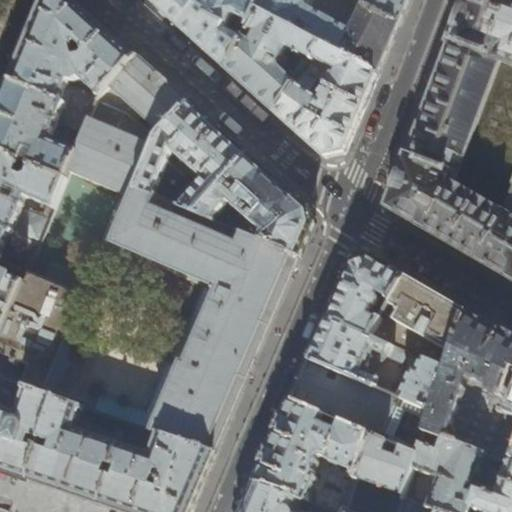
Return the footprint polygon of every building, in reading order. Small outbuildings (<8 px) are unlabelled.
[(103,98),(140,57),(80,3),(76,0),(43,0),(23,49),(10,82),(94,116),(100,101),(101,100),(68,86),(70,82),(73,83),(75,84),(77,84),(78,83),(80,82),(83,84),(85,82),(90,86),(88,89),(91,91),(93,89),(103,98)] [(151,0),(151,1),(191,37),(195,41),(229,71),(259,12),(265,0),(151,0)] [(314,0),(364,0),(369,2),(370,0),(265,0),(259,12),(324,46),(379,74),(397,33),(400,26),(366,9),(365,8),(358,23),(345,16),(341,25),(310,9),(314,0)] [(411,0),(370,0),(369,2),(366,9),(400,26),(411,0)] [(511,0),(465,0),(450,38),(449,42),(450,42),(439,73),(407,155),(406,155),(394,185),(386,207),(389,209),(403,217),(480,262),(488,266),(511,280),(511,0)] [(246,87),(277,114),(324,46),(259,12),(229,71),(246,87)] [(376,81),(379,74),(324,46),(277,114),(293,129),(325,158),(345,153),(376,81)] [(159,140),(192,104),(166,81),(140,57),(103,98),(101,100),(100,101),(94,116),(70,172),(122,195),(93,263),(105,268),(114,246),(137,189),(159,140)] [(10,82),(0,106),(0,153),(66,181),(70,172),(94,116),(10,82)] [(216,126),(192,104),(159,140),(137,189),(198,215),(250,156),(216,126)] [(66,181),(0,153),(0,229),(40,246),(66,181)] [(250,156),(198,215),(215,223),(231,205),(239,212),(228,228),(300,259),(309,238),(314,226),(311,211),(274,179),(250,156)] [(259,353),(263,345),(278,310),(300,259),(228,228),(215,223),(198,215),(137,189),(114,246),(220,289),(206,322),(186,366),(244,389),(247,381),(259,353)] [(0,261),(28,274),(40,246),(0,229),(0,305),(13,311),(24,283),(0,273),(0,261)] [(379,294),(393,302),(407,277),(383,264),(371,257),(367,258),(363,259),(352,263),(348,273),(341,288),(328,319),(372,338),(388,310),(378,306),(379,304),(380,302),(380,300),(379,298),(378,296),(379,294)] [(0,380),(28,390),(52,398),(82,324),(91,302),(27,275),(24,283),(13,311),(1,339),(0,341),(0,380)] [(425,361),(448,371),(467,312),(459,307),(422,286),(407,277),(393,302),(388,310),(372,338),(405,353),(425,361)] [(0,338),(1,339),(13,311),(0,305),(0,338)] [(434,414),(427,434),(484,454),(492,457),(511,402),(511,337),(475,316),(467,312),(448,371),(434,414)] [(401,362),(405,353),(372,338),(328,319),(325,326),(310,362),(390,394),(393,386),(371,376),(373,369),(378,368),(379,363),(389,357),(401,362)] [(403,401),(434,414),(448,371),(425,361),(420,373),(416,372),(403,401)] [(373,436),(420,456),(427,434),(434,414),(403,401),(390,394),(310,362),(300,384),(292,402),(373,436)] [(215,454),(229,422),(244,389),(186,366),(181,364),(152,432),(160,435),(215,454)] [(0,470),(22,478),(30,481),(57,400),(52,398),(28,390),(19,415),(0,408),(0,470)] [(101,505),(122,445),(77,430),(85,409),(57,400),(30,481),(64,492),(83,499),(101,505)] [(359,479),(373,436),(292,402),(289,409),(256,485),(311,503),(319,483),(319,482),(319,480),(318,479),(317,478),(316,478),(321,465),(321,463),(320,461),(321,460),(322,459),(324,459),(327,459),(328,459),(330,460),(331,460),(331,461),(331,462),(332,462),(357,474),(356,478),(359,479)] [(511,402),(492,457),(508,463),(511,463),(511,402)] [(123,430),(126,431),(129,425),(122,422),(121,426),(123,430)] [(152,432),(129,425),(126,431),(130,433),(134,431),(132,438),(139,440),(136,450),(122,445),(101,505),(109,508),(121,511),(190,511),(197,497),(215,454),(160,435),(152,432)] [(439,479),(428,509),(435,511),(511,511),(511,463),(508,463),(497,497),(472,488),(484,454),(427,434),(420,456),(415,471),(439,479)] [(401,511),(402,510),(405,501),(415,471),(420,456),(373,436),(359,479),(356,491),(348,511),(401,511)] [(249,501),(244,511),(338,511),(311,503),(256,485),(249,501)] [(340,511),(348,511),(356,491),(348,489),(340,511)] [(435,511),(428,509),(405,501),(402,510),(407,511),(435,511)]
